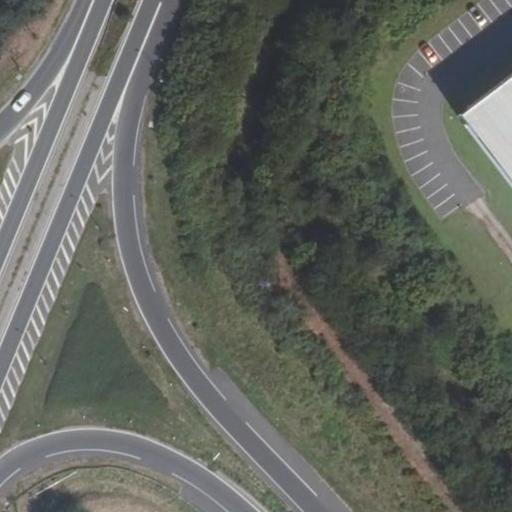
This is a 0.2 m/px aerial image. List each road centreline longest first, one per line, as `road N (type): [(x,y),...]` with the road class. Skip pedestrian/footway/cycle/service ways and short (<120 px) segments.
road 1 (motorway): [(310,511),(188,372),(134,264),(125,187),(129,129),(159,9)]
road 2 (primary): [(0,371),(134,43),(159,9)]
road 3 (motorway): [(0,476),(30,454),(100,439),(161,455),(246,511)]
road 4 (primary): [(103,0),(0,247)]
road 5 (motorway): [(83,0),(55,63),(0,128)]
